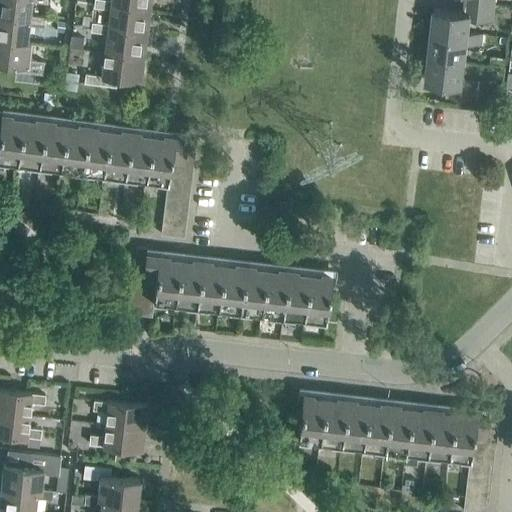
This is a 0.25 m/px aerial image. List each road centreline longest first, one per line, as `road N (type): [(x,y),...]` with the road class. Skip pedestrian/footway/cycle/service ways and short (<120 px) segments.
road 1 (residential): [(0,342),(345,367)]
road 2 (residential): [(345,367),(355,259),(341,244),(226,231),(233,144)]
road 3 (residential): [(511,147),(391,134),(406,0)]
road 4 (residential): [(345,367),(426,372),(474,341)]
